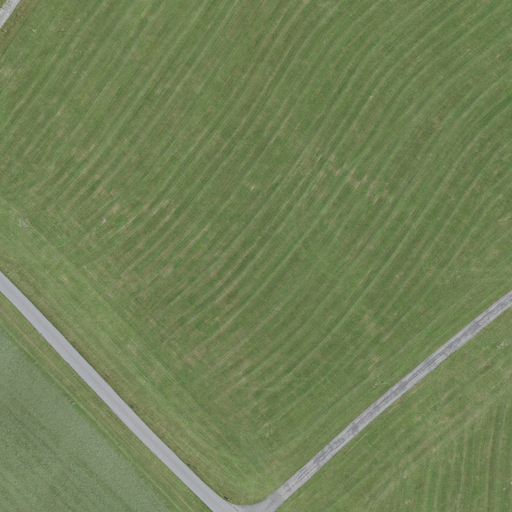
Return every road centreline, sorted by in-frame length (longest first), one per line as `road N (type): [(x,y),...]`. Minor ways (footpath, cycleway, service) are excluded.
road 1 (track): [(511,297),(363,418),(265,511)]
road 2 (residential): [(0,283),(226,511)]
